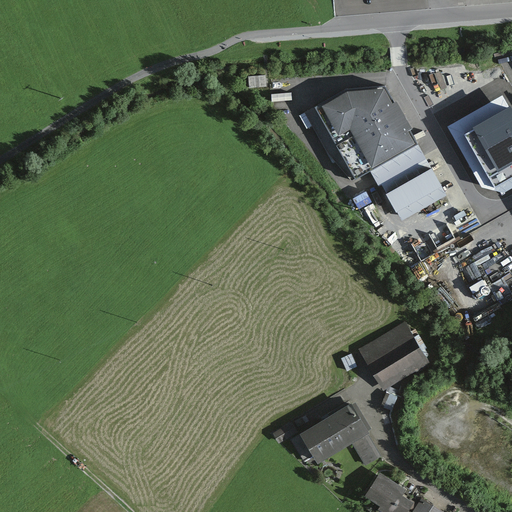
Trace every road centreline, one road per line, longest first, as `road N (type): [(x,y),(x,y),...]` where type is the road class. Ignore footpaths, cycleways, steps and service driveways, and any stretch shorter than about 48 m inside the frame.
road 1 (track): [(0,160),(143,68),(246,35),(340,23)]
road 2 (residential): [(511,10),(340,23)]
road 3 (track): [(133,511),(32,419)]
